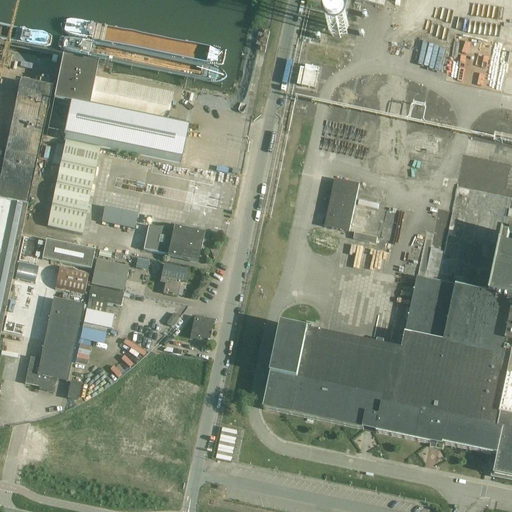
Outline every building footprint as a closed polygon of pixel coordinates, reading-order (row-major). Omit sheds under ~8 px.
[(329,24),(328,25),(328,26),(328,27),(328,28),(328,29),(328,30),(329,32),(329,33),(330,34),(331,35),(331,36),(332,36),(334,37),(335,38),(336,38),(337,38),(339,38),(341,38),(342,38),(342,37),(344,37),(345,35),(347,34),(347,33),(347,32),(348,31),(348,30),(348,29),(348,28),(348,27),(348,26),(348,25),(348,24),(347,24),(347,23),(347,22),(345,21),(344,19),(342,19),(341,18),(340,18),(338,18),(337,18),(336,18),(334,18),(333,19),(331,20),(331,21),(330,22),(329,22),(329,23),(329,24)] [(167,126),(172,98),(173,97),(94,80),(97,66),(62,58),(53,102),(88,109),(88,110),(167,126)] [(301,69),(299,81),(297,86),(315,90),(319,69),(306,66),(305,70),(301,69)] [(0,335),(26,208),(27,208),(52,90),(20,83),(0,178),(0,335)] [(70,108),(63,141),(180,165),(187,132),(70,108)] [(81,235),(100,150),(65,142),(46,228),(81,235)] [(350,233),(350,232),(360,186),(334,181),(324,228),(350,233)] [(419,270),(402,352),(281,326),(262,410),(443,448),(444,446),(497,457),(494,476),(511,480),(511,226),(508,236),(504,235),(508,217),(511,218),(511,198),(457,187),(452,214),(442,211),(439,225),(449,227),(447,237),(441,236),(438,249),(430,248),(425,271),(419,270)] [(157,229),(155,228),(147,227),(148,228),(143,251),(167,256),(167,258),(198,265),(204,234),(185,230),(185,227),(180,226),(179,227),(177,227),(175,226),(173,226),(171,227),(169,227),(167,227),(165,228),(163,228),(162,229),(160,229),(158,229),(157,229)] [(356,235),(354,241),(375,246),(377,239),(356,235)] [(95,251),(46,241),(42,261),(91,271),(95,251)] [(111,253),(100,251),(98,257),(110,259),(111,253)] [(97,261),(92,285),(123,292),(128,268),(97,261)] [(18,265),(15,280),(35,285),(38,269),(18,265)] [(80,271),(60,267),(55,291),(75,295),(80,271)] [(164,268),(161,284),(166,285),(164,295),(177,298),(179,286),(177,286),(178,281),(184,283),(186,273),(164,268)] [(14,284),(7,314),(27,318),(34,289),(14,284)] [(92,288),(89,300),(86,311),(104,315),(107,304),(120,307),(123,295),(92,288)] [(30,358),(25,385),(51,391),(53,380),(68,383),(84,306),(53,300),(40,361),(30,358)] [(177,316),(174,314),(166,324),(169,327),(172,328),(179,319),(177,316)] [(195,318),(192,334),(199,336),(198,341),(206,342),(206,343),(209,344),(210,341),(209,341),(212,322),(195,318)] [(71,384),(68,399),(78,401),(81,386),(71,384)] [(214,458),(231,462),(238,430),(220,427),(214,458)]
